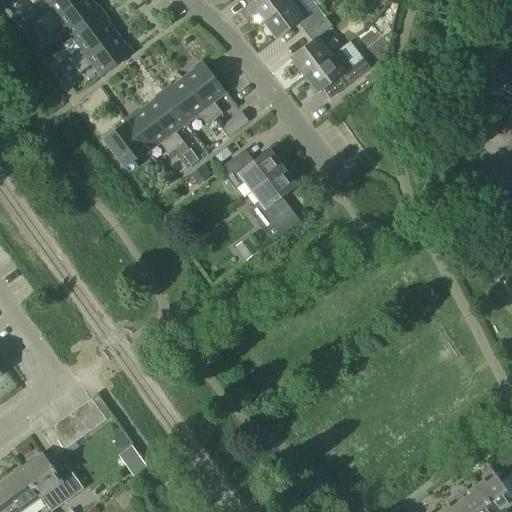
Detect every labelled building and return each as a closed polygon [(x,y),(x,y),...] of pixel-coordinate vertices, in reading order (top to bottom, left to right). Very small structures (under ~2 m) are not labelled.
[(81,0),(42,0),(50,10),(38,19),(44,27),(81,0)] [(101,16),(89,0),(81,0),(44,27),(51,36),(63,27),(71,38),(101,16)] [(262,23),(291,0),(254,0),(248,5),(249,6),(245,10),(252,20),(257,17),(262,23)] [(304,33),(324,18),(317,8),(307,15),(295,0),(291,0),(262,23),(275,40),(297,24),(304,33)] [(116,35),(101,16),(71,38),(79,49),(67,58),(74,67),(116,35)] [(290,59),(303,77),(331,56),(318,39),(332,28),(324,18),(304,33),(311,43),(290,59)] [(92,66),(100,78),(130,55),(116,35),(74,67),(80,75),(92,66)] [(331,56),(303,77),(317,95),(338,78),(346,88),(369,70),(362,60),(352,67),(339,50),(331,56)] [(182,79),(214,121),(222,115),(213,103),(225,94),(202,64),(182,79)] [(182,79),(163,93),(186,123),(197,115),(206,127),(214,121),(182,79)] [(144,108),(176,150),(183,144),(174,132),(186,123),(163,93),(144,108)] [(124,124),(146,153),(158,144),(167,156),(176,150),(144,108),(124,124)] [(221,128),(229,139),(248,125),(240,113),(221,128)] [(511,119),(507,116),(497,134),(511,142),(511,119)] [(146,153),(124,124),(107,137),(111,142),(106,146),(128,174),(137,168),(133,162),(146,153)] [(244,183),(251,193),(282,169),(268,151),(246,168),(237,156),(218,170),(234,191),(244,183)] [(176,171),(181,183),(210,172),(205,159),(176,171)] [(296,187),(282,169),(251,193),(258,202),(248,210),(272,242),(289,229),(271,206),(296,187)] [(235,247),(246,261),(256,254),(245,240),(235,247)] [(80,406),(94,425),(104,419),(89,399),(80,406)] [(94,425),(80,406),(70,413),(84,433),(94,425)] [(61,420),(74,440),(84,433),(70,413),(61,420)] [(51,427),(65,447),(73,441),(74,440),(61,420),(51,427)] [(65,447),(51,427),(42,434),(56,453),(63,448),(65,447)] [(73,441),(65,447),(63,448),(67,455),(78,447),(73,441)] [(20,469),(40,497),(50,511),(81,489),(64,466),(54,473),(41,454),(20,469)] [(20,469),(0,483),(0,484),(20,511),(40,497),(20,469)] [(474,487),(491,511),(511,511),(511,501),(490,471),(487,473),(486,478),(474,487)] [(0,484),(0,511),(19,511),(20,511),(0,484)] [(454,496),(465,511),(491,511),(474,487),(461,496),(456,495),(454,496)] [(465,511),(454,496),(451,498),(450,504),(438,511),(465,511)]
